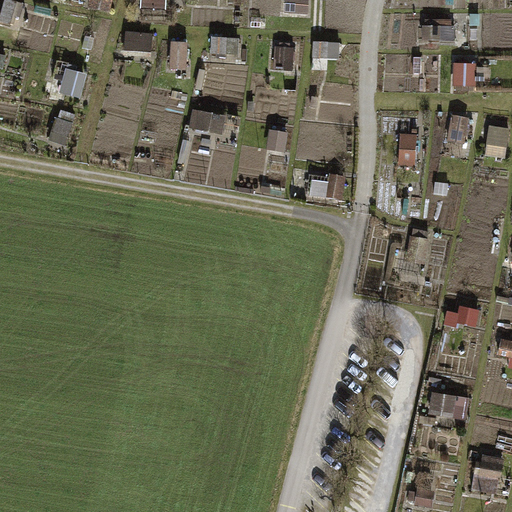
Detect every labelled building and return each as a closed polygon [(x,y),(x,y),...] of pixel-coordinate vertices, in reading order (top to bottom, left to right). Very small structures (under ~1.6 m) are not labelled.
[(93,0),(92,8),(112,10),(113,0),(93,0)] [(311,12),(311,0),(288,0),(288,11),(311,12)] [(127,51),(154,52),(155,32),(128,32),(127,51)] [(174,42),(173,70),(190,70),(191,42),(174,42)] [(341,60),(342,44),(317,42),(316,58),(341,60)] [(68,68),(62,92),(83,98),(89,74),(68,68)] [(196,109),(192,130),(239,138),(243,117),(196,109)] [(62,112),(57,141),(70,143),(75,114),(62,112)] [(453,139),(467,142),(471,118),(458,115),(453,139)] [(511,128),(493,125),(487,155),(507,159),(511,135),(511,128)] [(402,165),(421,164),(419,134),(401,135),(402,165)] [(410,260),(426,263),(432,233),(416,230),(410,260)]
